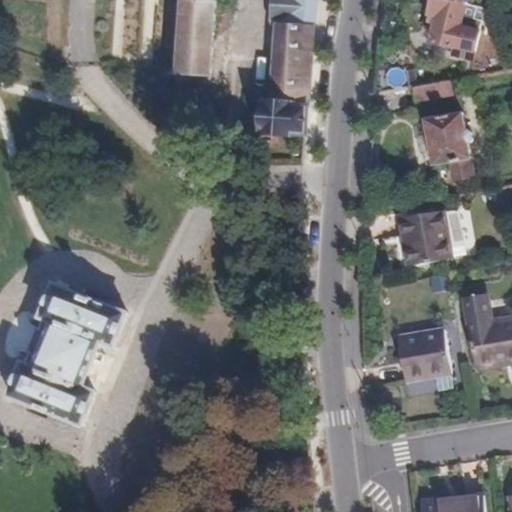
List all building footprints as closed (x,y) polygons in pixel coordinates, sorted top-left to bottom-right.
[(167,77),(215,79),(218,1),(186,0),(185,0),(181,70),(168,70),(167,77)] [(312,30),(314,0),(272,0),(271,28),(281,28),(312,30)] [(465,4),(447,0),(433,0),(430,16),(437,18),(431,44),(475,55),(480,34),(472,33),(477,7),(465,4)] [(306,135),(312,30),(281,28),(277,105),(264,105),(263,135),(293,137),(293,135),(306,135)] [(150,67),(172,68),(175,31),(153,30),(150,67)] [(415,88),(417,88),(414,69),(407,71),(410,89),(415,88)] [(407,70),(375,76),(374,96),(405,90),(410,89),(407,71),(407,70)] [(460,80),(464,94),(475,92),(471,78),(460,80)] [(417,88),(415,88),(417,104),(451,98),(448,82),(417,88)] [(405,90),(374,96),(372,118),(409,111),(405,90)] [(463,131),(461,114),(423,120),(431,166),(448,164),(451,181),(471,178),(465,144),(469,144),(471,141),(470,133),(463,131)] [(453,259),(444,213),(399,220),(408,267),(453,259)] [(89,247),(85,259),(119,269),(123,258),(89,247)] [(3,397),(81,428),(96,391),(82,386),(90,367),(99,344),(112,349),(127,313),(49,282),(35,318),(49,324),(40,345),(32,366),(18,360),(3,397)] [(467,328),(469,327),(477,371),(511,365),(511,320),(496,323),(489,293),(462,297),(467,328)] [(207,351),(221,354),(229,323),(214,320),(207,351)] [(437,378),(450,376),(443,332),(397,339),(405,384),(437,378)] [(450,376),(437,378),(440,393),(453,390),(450,376)] [(485,511),(485,498),(423,505),(423,511),(485,511)]
